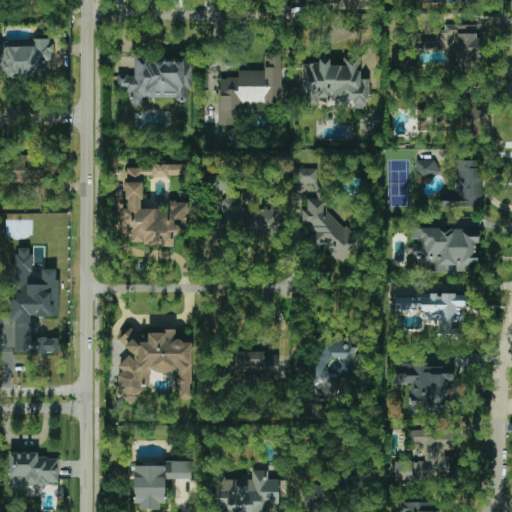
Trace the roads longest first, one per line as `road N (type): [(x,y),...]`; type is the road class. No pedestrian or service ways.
road 1 (tertiary): [(89,511),(89,0)]
road 2 (residential): [(272,285),(93,287)]
road 3 (residential): [(493,511),(511,335)]
road 4 (residential): [(86,391),(0,393),(87,410)]
